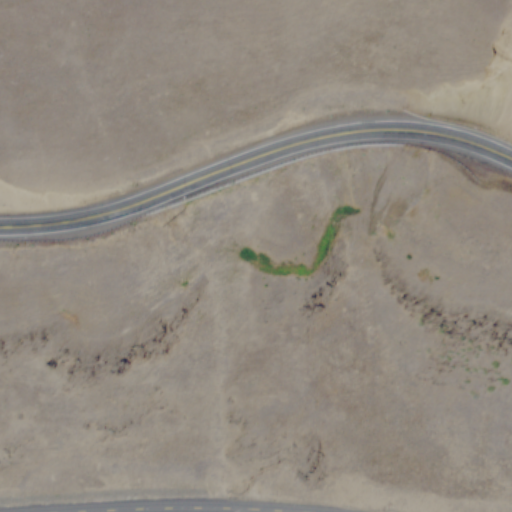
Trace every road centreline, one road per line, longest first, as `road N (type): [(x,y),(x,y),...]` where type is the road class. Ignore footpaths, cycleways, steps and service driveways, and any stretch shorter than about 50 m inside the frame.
road 1 (primary): [(0,230),(78,218),(310,136),(418,136),(511,164)]
road 2 (tertiary): [(252,511),(85,511)]
